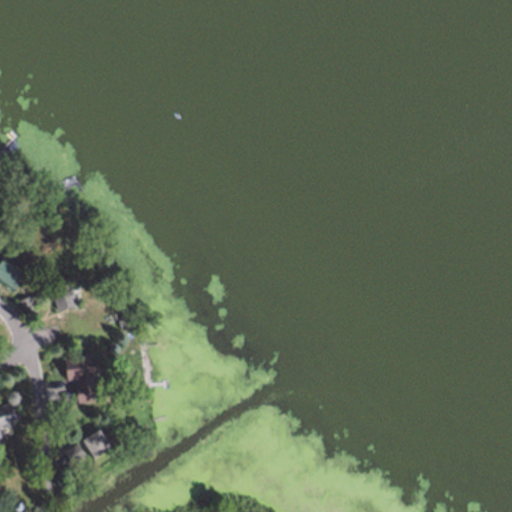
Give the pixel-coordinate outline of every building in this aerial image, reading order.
[(7,289),(0,283),(0,255),(21,273),(7,289)] [(54,311),(47,295),(39,298),(36,291),(65,279),(74,303),(54,311)] [(18,307),(15,297),(27,293),(30,303),(18,307)] [(116,327),(113,319),(124,315),(127,323),(116,327)] [(44,337),(43,331),(54,328),(56,334),(44,337)] [(75,401),(73,377),(62,378),(60,356),(89,353),(93,399),(75,401)] [(0,407),(8,405),(11,414),(13,413),(16,420),(0,425),(0,407)] [(91,458),(77,437),(94,426),(108,447),(91,458)] [(67,463),(59,450),(73,441),(81,454),(67,463)]
